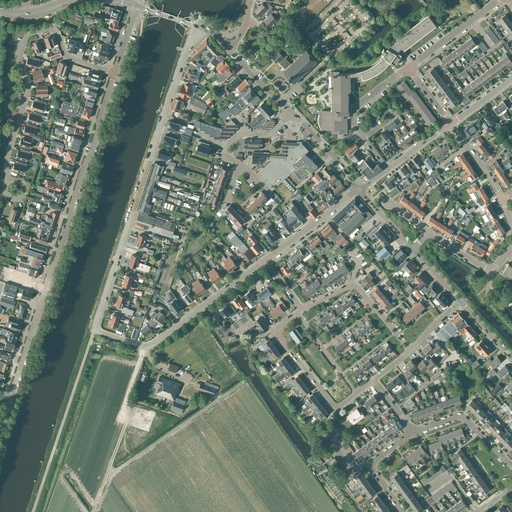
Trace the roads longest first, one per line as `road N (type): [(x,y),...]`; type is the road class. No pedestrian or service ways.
road 1 (unclassified): [(10,395),(114,73)]
road 2 (residential): [(93,329),(196,25)]
road 3 (residential): [(11,180),(6,156),(28,90),(19,59),(25,37),(54,31),(66,57),(114,73)]
road 4 (residential): [(93,329),(151,345),(265,259)]
road 5 (residential): [(296,312),(272,329),(336,408),(356,392)]
road 6 (residential): [(302,309),(355,285),(409,350)]
road 7 (residential): [(387,168),(353,114),(409,67)]
road 8 (residential): [(511,466),(460,416),(412,431)]
